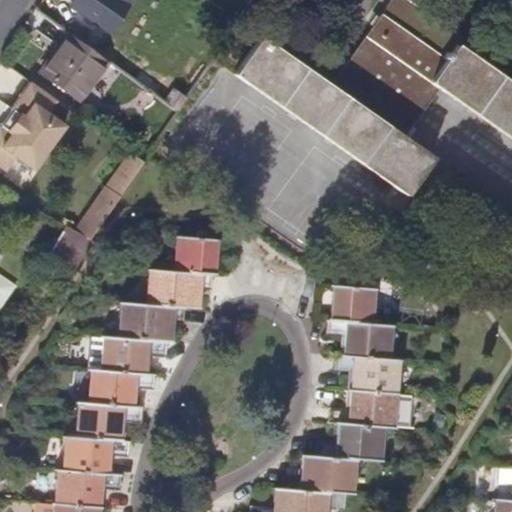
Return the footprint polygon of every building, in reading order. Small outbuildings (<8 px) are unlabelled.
[(72,0),(66,9),(105,35),(126,5),(119,0),(72,0)] [(511,85),(455,45),(460,38),(406,0),(390,0),(330,85),(259,37),(233,74),(405,195),(431,157),(402,137),(437,87),(511,139),(511,85)] [(79,98),(107,58),(65,30),(39,70),(79,98)] [(56,95),(30,77),(0,122),(0,159),(8,165),(18,152),(35,164),(65,119),(48,107),(56,95)] [(172,82),(162,96),(177,106),(186,92),(172,82)] [(122,186),(111,179),(85,213),(90,217),(87,222),(93,227),(122,186)] [(52,243),(78,260),(96,234),(69,218),(52,243)] [(177,235),(175,270),(211,273),(215,224),(187,222),(186,236),(177,235)] [(150,268),(147,304),(186,307),(195,308),(197,287),(210,288),(211,273),(175,270),(150,268)] [(335,272),(331,320),(369,324),(373,275),(335,272)] [(185,321),(186,307),(147,304),(121,302),(119,337),(140,339),(165,341),(168,341),(169,320),(185,321)] [(347,336),(345,356),(354,357),(385,359),(388,325),(369,324),(331,320),(328,320),(327,335),(347,336)] [(139,354),(140,339),(119,337),(103,335),(101,371),(143,375),(144,354),(139,354)] [(139,354),(144,354),(164,356),(165,341),(140,339),(139,354)] [(353,371),(354,357),(345,356),(334,355),(333,369),(353,371)] [(354,357),(353,371),(351,391),(393,394),(396,360),(385,359),(354,357)] [(90,370),(88,403),(128,406),(130,388),(151,389),(151,375),(143,375),(101,371),(90,370)] [(330,408),(329,421),(339,422),(381,426),(390,427),(393,394),(351,391),(350,410),(330,408)] [(139,422),(140,407),(128,406),(88,403),(78,402),(75,436),(117,440),(118,421),(139,422)] [(337,442),(336,457),(353,458),(378,460),(381,426),(339,422),(337,442)] [(127,456),(128,441),(117,440),(75,436),(65,436),(62,470),(103,473),(105,455),(127,456)] [(336,457),(337,442),(318,441),(317,455),(336,457)] [(303,475),(299,475),(298,489),(325,491),(344,492),(350,493),(353,458),(336,457),(317,455),(304,454),(303,475)] [(511,466),(499,465),(496,500),(511,501),(511,466)] [(119,489),(120,475),(103,473),(62,470),(57,469),(54,503),(96,507),(97,487),(119,489)] [(286,474),(285,488),(298,489),(299,475),(286,474)] [(323,511),(324,504),(325,491),(298,489),(285,488),(276,487),(274,508),(252,507),(251,511),(323,511)] [(325,491),(324,504),(343,506),(344,492),(325,491)] [(511,511),(511,501),(496,500),(494,511),(511,511)] [(95,511),(96,507),(54,503),(53,511),(95,511)]
